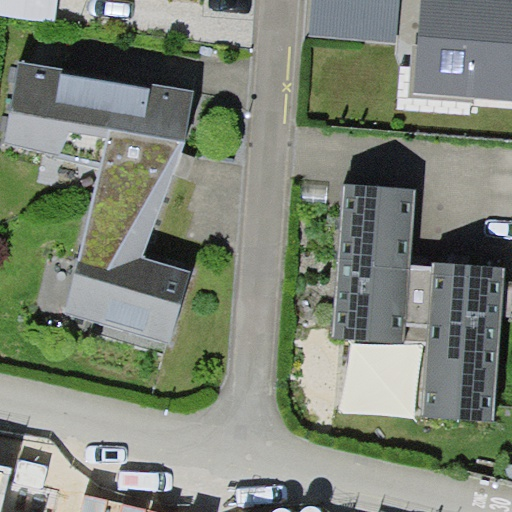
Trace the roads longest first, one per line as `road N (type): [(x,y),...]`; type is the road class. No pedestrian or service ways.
road 1 (residential): [(247,446),(279,0)]
road 2 (residential): [(247,446),(508,511)]
road 3 (residential): [(0,392),(247,446)]
